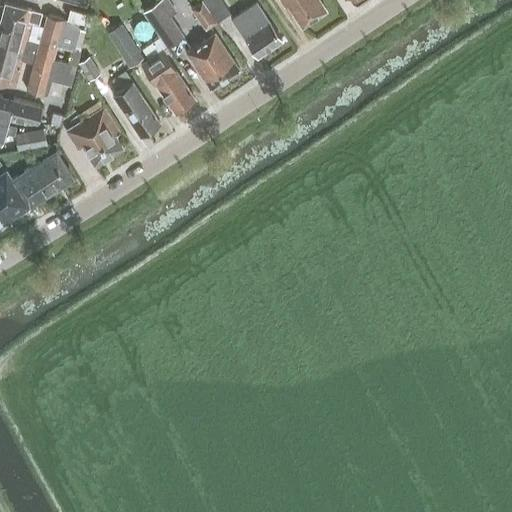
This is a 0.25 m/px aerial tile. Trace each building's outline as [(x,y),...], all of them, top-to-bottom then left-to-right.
[(184,35),(160,0),(157,0),(142,11),(167,47),(184,35)] [(201,0),(216,22),(230,13),(220,0),(201,0)] [(301,26),(326,9),(319,0),(280,0),(285,7),(287,5),(301,26)] [(257,57),(281,39),(269,21),(268,21),(264,16),(265,15),(256,1),(230,18),(240,32),(242,31),(245,36),(244,37),(257,57)] [(80,28),(62,20),(63,18),(47,14),(39,42),(27,40),(32,22),(38,24),(41,12),(4,3),(0,18),(0,42),(36,52),(36,54),(52,58),(55,46),(74,51),(80,28)] [(93,24),(95,15),(92,14),(69,7),(66,18),(89,24),(90,23),(93,24)] [(217,23),(209,12),(193,22),(204,39),(185,52),(210,88),(239,68),(211,27),(217,23)] [(143,57),(121,23),(107,32),(129,67),(143,57)] [(52,58),(36,54),(36,52),(0,42),(0,82),(15,86),(22,58),(33,61),(26,89),(43,94),(43,90),(46,91),(49,81),(71,87),(76,65),(52,58)] [(174,112),(194,98),(161,49),(141,63),(152,79),(155,83),(174,112)] [(100,73),(89,55),(78,63),(89,80),(100,73)] [(140,135),(159,122),(131,80),(125,70),(128,69),(121,58),(104,69),(111,80),(118,89),(112,94),(140,135)] [(0,118),(6,120),(12,98),(1,95),(0,94),(0,118)] [(36,122),(40,106),(13,98),(8,115),(36,122)] [(93,165),(122,146),(115,135),(119,132),(103,107),(66,130),(77,148),(81,145),(93,165)] [(5,123),(6,120),(0,118),(0,142),(1,143),(0,148),(16,145),(14,133),(29,130),(29,126),(10,129),(11,125),(5,123)] [(29,130),(14,133),(16,145),(17,150),(46,145),(43,128),(29,130)] [(29,206),(73,178),(55,151),(11,179),(29,206)] [(0,224),(29,206),(11,179),(5,170),(0,172),(0,224)]
